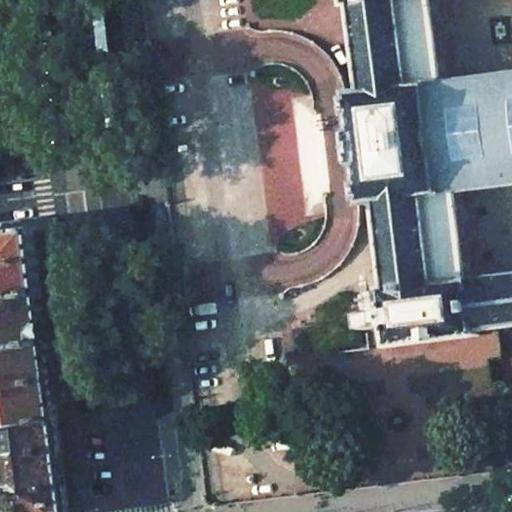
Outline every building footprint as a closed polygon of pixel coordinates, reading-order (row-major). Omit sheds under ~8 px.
[(511,0),(349,0),(350,5),(356,4),(367,93),(351,95),(352,99),(349,100),(362,199),(364,199),(365,204),(380,202),(391,290),(386,291),(393,345),(478,334),(478,330),(511,325),(511,0)] [(36,230),(0,234),(0,298),(43,293),(36,230)] [(0,351),(50,344),(43,293),(0,298),(0,351)] [(0,429),(4,429),(60,421),(50,344),(0,351),(0,429)] [(71,511),(60,421),(4,429),(0,429),(0,511),(71,511)]
